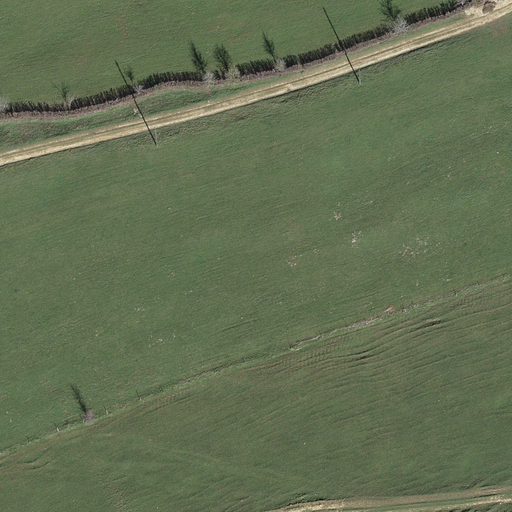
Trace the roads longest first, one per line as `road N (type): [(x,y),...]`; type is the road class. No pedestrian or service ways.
road 1 (track): [(0,162),(296,85),(511,8)]
road 2 (track): [(370,511),(511,496)]
